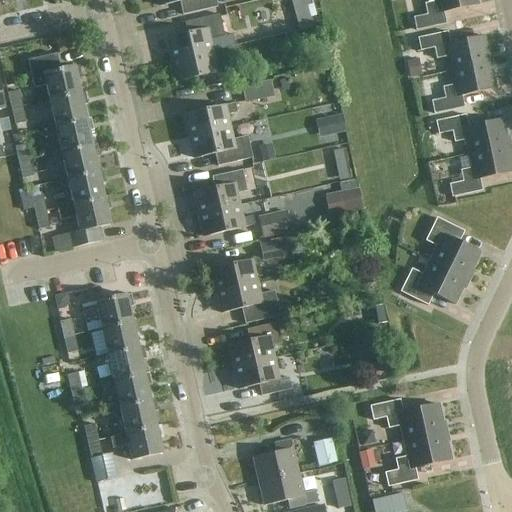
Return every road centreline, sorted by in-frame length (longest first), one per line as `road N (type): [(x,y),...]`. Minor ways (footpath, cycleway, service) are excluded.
road 1 (residential): [(499,511),(472,364),(511,276)]
road 2 (residential): [(208,481),(153,249)]
road 3 (residential): [(153,249),(99,17)]
road 4 (unclassified): [(0,283),(153,249)]
